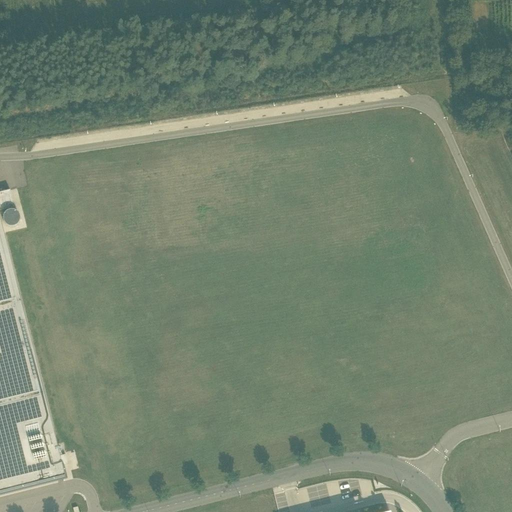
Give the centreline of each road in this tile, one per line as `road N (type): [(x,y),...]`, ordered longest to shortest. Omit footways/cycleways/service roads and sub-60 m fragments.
road 1 (unclassified): [(0,159),(414,101),(442,124),(511,283)]
road 2 (track): [(284,0),(2,44)]
road 3 (tertiary): [(147,511),(358,463),(415,483)]
road 4 (unclassified): [(511,420),(457,435),(415,483)]
